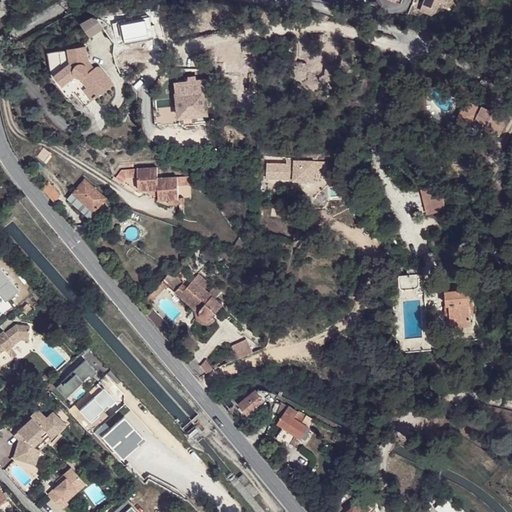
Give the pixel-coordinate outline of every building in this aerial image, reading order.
[(424,0),(420,10),(432,15),(435,13),(440,1),(447,4),(448,0),(426,0),(426,1),(424,0)] [(94,36),(106,27),(99,17),(94,16),(83,23),(94,36)] [(141,55),(144,46),(127,44),(126,53),(141,55)] [(87,106),(114,84),(99,66),(95,68),(89,60),(87,47),(49,54),(53,79),(69,99),(76,93),(87,106)] [(221,65),(234,63),(233,52),(220,54),(221,65)] [(190,76),(190,80),(178,82),(179,91),(177,91),(181,122),(208,119),(206,103),(212,103),(210,77),(204,78),(197,80),(196,76),(190,76)] [(467,123),(474,106),(468,102),(460,120),(467,123)] [(483,110),(474,106),(467,123),(486,132),(487,130),(501,137),(510,119),(497,113),(497,114),(484,108),(483,110)] [(43,161),(48,154),(43,151),(38,156),(43,161)] [(294,161),(287,161),(263,159),(263,170),(266,172),(286,173),(286,175),(293,175),(293,179),(313,180),(313,178),(319,178),(320,165),(314,165),(313,162),(294,161)] [(140,191),(160,191),(159,180),(159,169),(140,170),(140,191)] [(159,180),(160,191),(160,201),(179,200),(178,179),(159,180)] [(71,194),(84,205),(91,212),(104,198),(83,180),(82,181),(71,194)] [(256,186),(257,191),(267,191),(268,182),(261,182),(261,185),(256,186)] [(40,188),(52,202),(58,197),(47,183),(40,188)] [(446,209),(439,185),(421,190),(427,214),(446,209)] [(234,249),(240,251),(243,244),(240,240),(234,249)] [(173,279),(169,275),(161,282),(165,286),(173,294),(182,285),(175,277),(173,279)] [(182,297),(199,313),(198,316),(198,319),(200,323),(203,324),(207,324),(220,311),(202,293),(207,289),(199,280),(182,297)] [(149,293),(142,298),(147,303),(165,286),(161,282),(149,293)] [(448,316),(448,326),(458,325),(469,325),(468,315),(471,312),(471,306),(468,303),(467,290),(458,290),(457,288),(455,287),(452,288),(451,290),(444,291),(445,305),(448,305),(448,316)] [(136,304),(141,310),(147,303),(142,298),(136,304)] [(28,303),(22,309),(27,313),(33,307),(28,303)] [(18,336),(28,336),(29,326),(15,324),(5,333),(3,330),(0,332),(0,353),(5,350),(9,346),(13,343),(11,341),(18,336)] [(232,350),(238,360),(251,354),(245,345),(232,350)] [(9,346),(5,350),(11,358),(15,354),(9,346)] [(85,359),(55,386),(66,397),(90,375),(91,376),(96,371),(85,359)] [(190,370),(197,378),(206,374),(202,365),(190,370)] [(38,388),(47,379),(41,373),(32,381),(38,388)] [(262,391),(258,391),(250,398),(241,405),(250,415),(258,408),(258,407),(260,406),(264,402),(272,394),(269,392),(262,391)] [(298,439),(311,420),(288,406),(276,424),(298,439)] [(18,439),(12,458),(26,462),(31,446),(46,433),(51,437),(64,425),(52,412),(45,418),(36,408),(30,414),(32,417),(16,431),(21,436),(18,439)] [(46,433),(31,446),(26,462),(39,466),(43,454),(38,450),(51,437),(46,433)] [(57,484),(46,494),(60,508),(67,503),(63,498),(74,488),(76,490),(84,483),(70,467),(59,478),(61,480),(57,484)] [(63,498),(67,503),(86,485),(84,483),(76,490),(74,488),(63,498)] [(94,504),(104,500),(97,485),(88,489),(94,504)] [(371,511),(375,508),(365,497),(346,511),(371,511)] [(463,511),(445,499),(436,509),(438,511),(463,511)]
